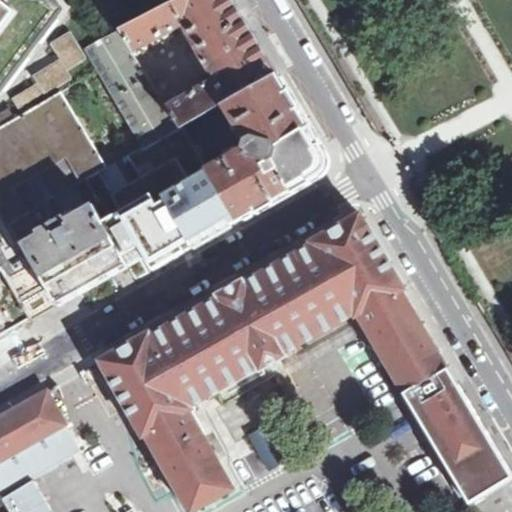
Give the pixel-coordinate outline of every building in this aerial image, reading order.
[(0,0),(0,2),(13,12),(0,28),(0,88),(60,10),(59,7),(50,0),(0,0)] [(183,25),(215,79),(170,105),(181,128),(224,102),(276,73),(233,0),(176,0),(123,29),(135,51),(183,25)] [(0,28),(13,12),(0,2),(0,28)] [(181,128),(170,105),(163,110),(130,54),(135,51),(123,29),(86,48),(114,100),(143,150),(181,128)] [(206,170),(235,221),(318,176),(324,152),(276,73),(224,102),(246,139),(244,148),(206,170)] [(0,128),(0,201),(1,204),(0,204),(0,210),(20,245),(23,243),(60,307),(112,277),(118,288),(235,221),(206,170),(181,128),(143,150),(114,100),(77,121),(61,94),(0,128)] [(8,109),(0,113),(0,124),(12,119),(8,109)] [(0,268),(1,268),(30,321),(33,321),(60,307),(23,243),(20,245),(0,210),(0,204),(1,204),(0,201),(0,268)] [(471,503),(511,478),(511,474),(403,291),(406,290),(361,214),(312,242),(313,245),(246,283),(244,280),(218,295),(220,298),(152,335),(150,332),(101,361),(144,437),(147,436),(175,485),(185,502),(190,511),(194,511),(236,489),(215,453),(205,435),(191,411),(194,409),(192,406),(259,369),(261,371),(287,356),(286,354),(355,315),(357,318),(361,316),(389,365),(400,382),(461,487),(463,485),(471,498),(469,500),(471,503)] [(400,382),(389,365),(381,370),(391,387),(400,382)] [(48,392),(55,404),(63,399),(56,387),(48,392)] [(0,459),(65,423),(55,404),(48,392),(0,418),(0,459)] [(211,432),(205,435),(215,453),(221,450),(211,432)] [(181,504),(185,502),(175,485),(172,488),(181,504)]
